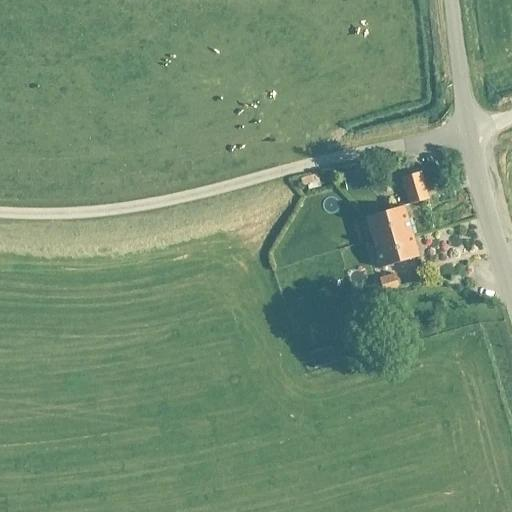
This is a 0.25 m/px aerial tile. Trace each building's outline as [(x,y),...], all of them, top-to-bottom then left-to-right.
[(401,179),(409,206),(428,200),(420,173),(401,179)] [(392,241),(412,235),(404,207),(365,218),(372,241),(391,235),(392,241)] [(419,258),(412,235),(392,241),(391,235),(372,241),(380,269),(419,258)] [(395,274),(379,279),(383,293),(399,289),(395,274)] [(305,352),(311,369),(330,362),(325,346),(305,352)]
